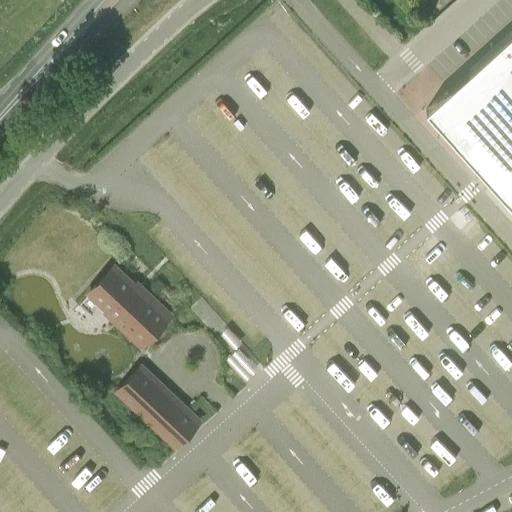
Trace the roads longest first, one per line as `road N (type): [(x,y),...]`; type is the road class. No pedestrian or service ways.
road 1 (unclassified): [(0,206),(203,0)]
road 2 (primary): [(0,122),(109,0)]
